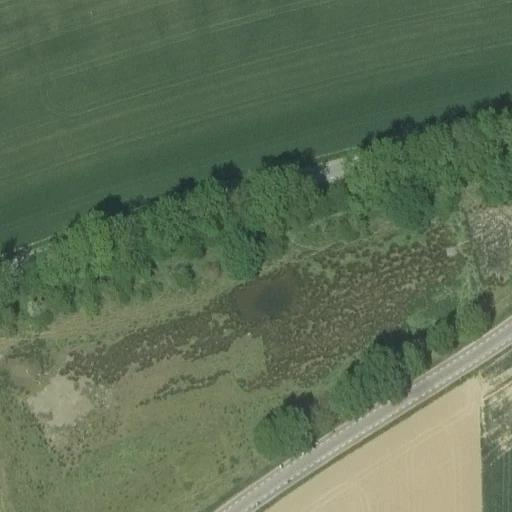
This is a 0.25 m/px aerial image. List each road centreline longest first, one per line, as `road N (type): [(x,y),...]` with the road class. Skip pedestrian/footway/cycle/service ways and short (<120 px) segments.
road 1 (unclassified): [(0,275),(174,216),(511,129)]
road 2 (tertiary): [(236,511),(511,330)]
